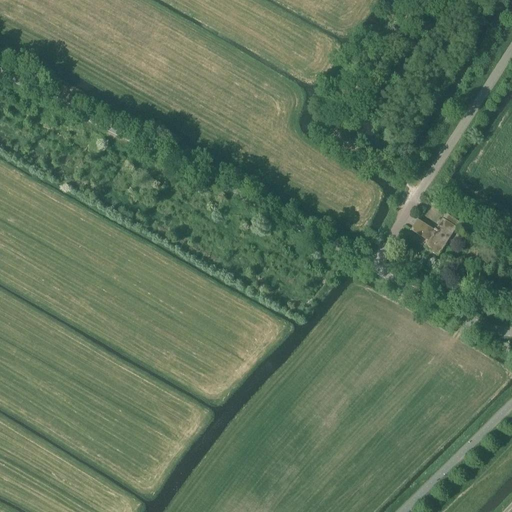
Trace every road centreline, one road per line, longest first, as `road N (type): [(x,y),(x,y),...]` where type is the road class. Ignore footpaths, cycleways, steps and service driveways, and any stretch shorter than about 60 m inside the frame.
road 1 (residential): [(372,268),(511,48)]
road 2 (unclassified): [(511,331),(469,321),(372,268)]
